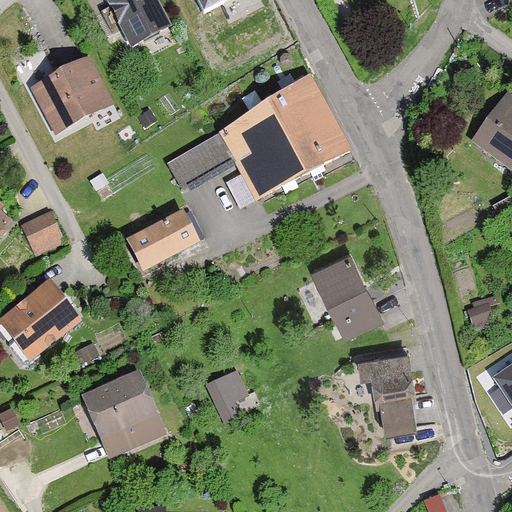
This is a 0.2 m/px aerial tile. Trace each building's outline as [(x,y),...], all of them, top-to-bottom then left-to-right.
[(172,31),(156,0),(103,0),(130,52),(172,31)] [(234,0),(195,0),(204,16),(234,0)] [(32,89),(57,137),(114,107),(90,59),(32,89)] [(233,163),(258,206),(352,152),(310,80),(166,164),(182,192),(233,163)] [(511,93),(473,148),(511,176),(511,175),(511,93)] [(0,239),(13,226),(0,212),(0,239)] [(200,243),(183,212),(127,242),(144,273),(200,243)] [(21,226),(36,260),(65,248),(50,213),(21,226)] [(309,269),(348,342),(386,322),(348,249),(309,269)] [(81,324),(49,283),(0,321),(0,332),(27,366),(81,324)] [(411,352),(369,357),(373,392),(415,387),(411,352)] [(511,364),(493,377),(511,406),(511,364)] [(108,460),(164,436),(136,371),(80,396),(108,460)]
